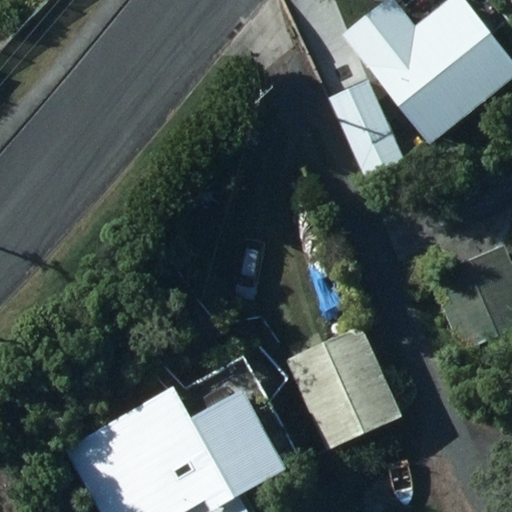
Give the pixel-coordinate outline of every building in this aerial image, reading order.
[(380,0),(376,0),(334,34),(418,139),(503,71),(445,0),(426,0),(399,23),(380,0)] [(511,0),(499,0),(511,16),(511,0)] [(320,97),(356,178),(394,161),(358,80),(320,97)] [(511,285),(495,248),(424,280),(453,345),(511,318),(511,285)] [(353,326),(277,357),(316,448),(391,417),(353,326)] [(179,401),(185,410),(173,418),(158,393),(59,451),(95,511),(212,511),(208,504),(270,468),(223,389),(212,395),(206,385),(179,401)]
